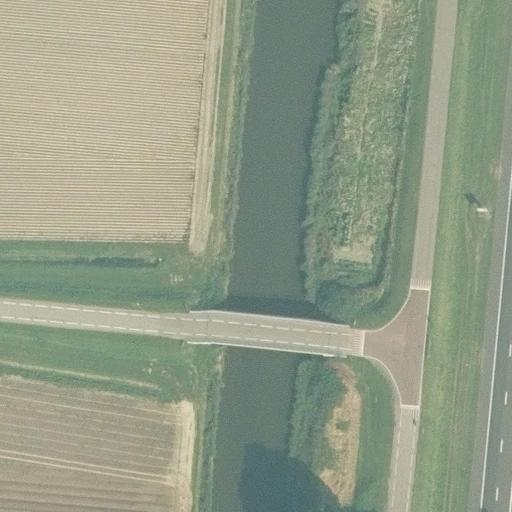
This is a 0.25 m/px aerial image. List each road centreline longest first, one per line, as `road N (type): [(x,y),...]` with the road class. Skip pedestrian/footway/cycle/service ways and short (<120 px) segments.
road 1 (tertiary): [(414,345),(0,308)]
road 2 (unclassified): [(414,345),(449,0)]
road 3 (motorway): [(511,334),(495,511)]
road 4 (tertiary): [(400,511),(414,345)]
